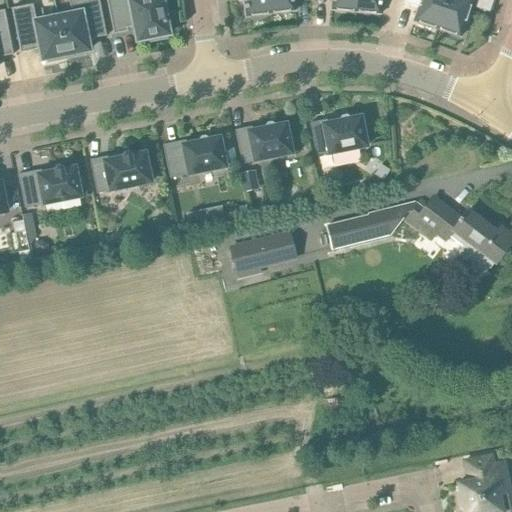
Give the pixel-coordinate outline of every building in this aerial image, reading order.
[(68,0),(71,15),(58,17),(66,59),(85,55),(84,51),(89,51),(87,40),(106,36),(98,0),(68,0)] [(106,0),(113,35),(127,32),(127,28),(134,27),(137,41),(149,39),(149,42),(166,39),(166,35),(168,35),(164,12),(168,11),(165,0),(106,0)] [(243,0),(245,18),(270,14),(267,0),(243,0)] [(267,0),(270,14),(294,11),(292,0),(267,0)] [(355,12),(356,0),(331,0),(331,10),(355,12)] [(356,0),(355,12),(380,15),(380,0),(356,0)] [(420,0),(414,21),(428,26),(437,29),(446,0),(420,0)] [(446,0),(437,29),(436,33),(444,35),(445,31),(460,36),(471,0),(446,0)] [(58,17),(36,22),(33,4),(11,9),(20,53),(40,49),(42,60),(46,59),(47,63),(66,59),(58,17)] [(0,57),(13,55),(4,10),(0,10),(0,57)] [(309,123),(313,143),(316,157),(366,147),(364,137),(360,117),(349,119),(349,118),(346,116),(342,117),(339,120),(340,121),(336,122),(330,119),(309,123)] [(255,126),(235,130),(241,164),(291,154),(289,144),(285,124),(274,126),(274,125),(271,123),(267,124),(265,127),(265,129),(261,129),(255,126)] [(225,167),(223,158),(219,138),(208,140),(208,139),(204,136),(201,137),(198,141),(199,142),(195,143),(189,140),(162,145),(167,165),(169,179),(225,167)] [(131,156),(131,155),(128,152),(124,153),(122,156),(122,158),(118,159),(113,155),(90,160),(97,194),(150,183),(144,153),(131,156)] [(18,175),(22,194),(24,208),(80,197),(74,168),(63,170),(63,169),(60,166),(56,167),(53,170),(54,172),(50,173),(45,169),(18,175)] [(239,174),(243,193),(259,190),(255,171),(239,174)] [(369,216),(326,226),(332,250),(389,235),(402,219),(430,240),(434,235),(445,243),(450,237),(463,247),(460,250),(459,254),(460,259),(461,264),(463,268),(465,270),(468,272),(473,273),(477,274),(482,274),(485,272),(488,271),(492,266),(495,263),(511,240),(511,237),(500,228),(496,233),(467,211),(461,219),(433,198),(424,209),(415,203),(368,214),(369,216)] [(186,214),(188,227),(188,229),(224,221),(221,207),(186,214)] [(32,214),(22,216),(26,237),(36,235),(32,214)] [(161,225),(162,232),(163,233),(176,230),(173,217),(165,219),(161,225)] [(230,248),(237,273),(295,259),(288,233),(230,248)] [(359,470),(334,354),(261,369),(285,485),(359,470)] [(502,511),(499,495),(509,493),(503,463),(493,465),(491,456),(464,461),(468,481),(457,483),(462,511),(502,511)]
